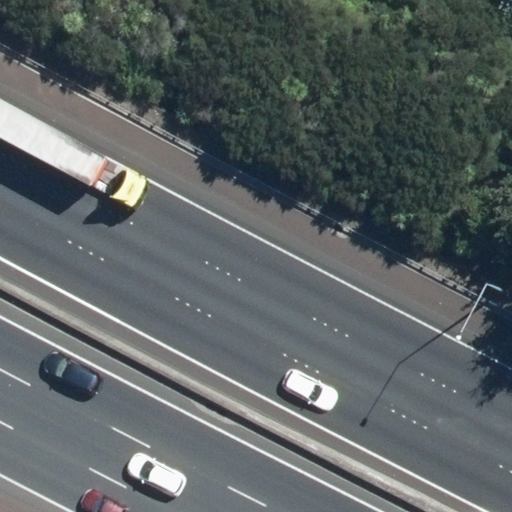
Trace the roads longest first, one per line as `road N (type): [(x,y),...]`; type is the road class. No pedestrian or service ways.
road 1 (motorway): [(0,204),(511,470)]
road 2 (motorway): [(279,511),(0,368)]
